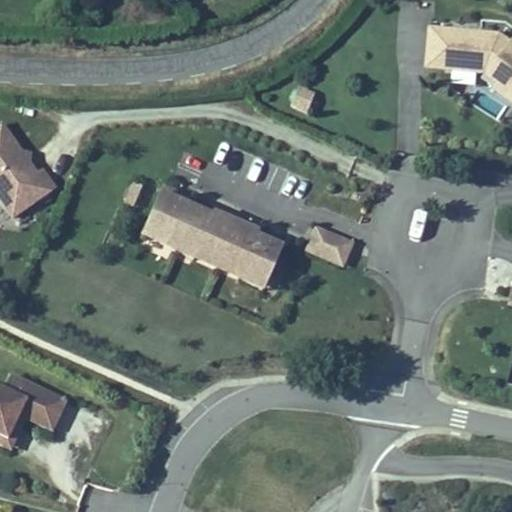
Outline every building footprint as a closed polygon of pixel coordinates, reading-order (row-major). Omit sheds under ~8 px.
[(511,37),(502,30),(430,24),(427,66),(484,71),(497,82),(493,88),(511,99),(499,117),(511,126),(511,37)] [(454,86),(477,86),(477,72),(454,72),(454,86)] [(309,113),(315,90),(296,86),(291,109),(309,113)] [(0,202),(12,219),(58,187),(42,165),(35,170),(29,162),(31,149),(21,149),(0,120),(0,202)] [(264,275),(278,242),(251,231),(248,237),(241,234),(244,228),(217,216),(214,223),(207,220),(210,213),(182,201),(174,198),(177,191),(159,184),(149,207),(159,211),(150,232),(178,244),(180,240),(197,247),(196,251),(237,269),(239,265),(264,275)] [(182,201),(185,195),(177,191),(174,198),(182,201)] [(159,211),(149,207),(138,234),(259,286),(264,275),(239,265),(237,269),(196,251),(197,247),(180,240),(178,244),(150,232),(159,211)] [(214,223),(217,216),(210,213),(207,220),(214,223)] [(330,247),(336,233),(313,224),(307,238),(330,247)] [(248,237),(251,231),(244,228),(241,234),(248,237)] [(342,252),(348,238),(336,233),(330,247),(342,252)] [(330,247),(307,238),(304,245),(339,260),(342,252),(330,247)] [(16,388),(21,376),(9,371),(4,383),(16,388)] [(52,429),(67,397),(21,376),(16,388),(4,383),(0,380),(0,442),(4,444),(18,413),(24,416),(52,429)] [(18,413),(4,444),(10,447),(24,416),(18,413)]
